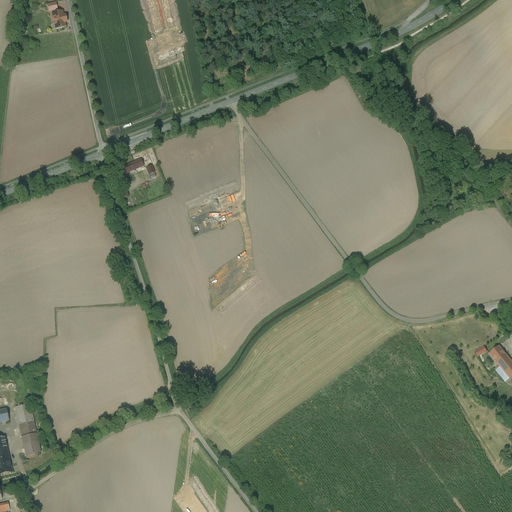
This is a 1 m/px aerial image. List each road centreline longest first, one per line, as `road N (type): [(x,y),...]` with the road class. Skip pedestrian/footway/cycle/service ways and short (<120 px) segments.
road 1 (unclassified): [(102,153),(177,405),(256,511)]
road 2 (unclassified): [(231,101),(391,313),(422,321),(511,300)]
road 3 (tertiary): [(454,0),(398,33),(231,101)]
road 4 (unclassified): [(68,0),(102,153)]
road 5 (tertiary): [(231,101),(102,153)]
